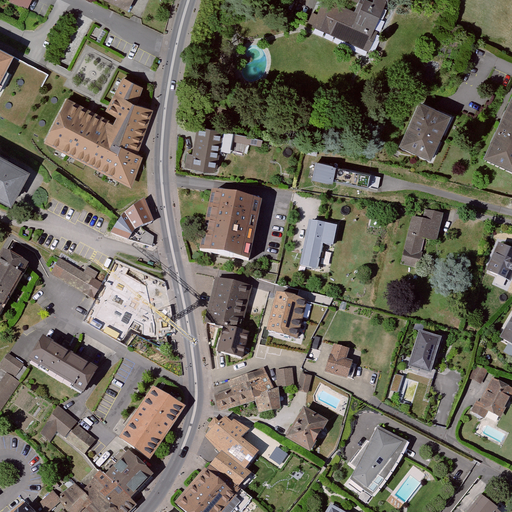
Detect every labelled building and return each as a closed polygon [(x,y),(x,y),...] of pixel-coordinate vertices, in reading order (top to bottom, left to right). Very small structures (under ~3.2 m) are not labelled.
[(146,0),(102,0),(102,2),(139,18),(146,0)] [(323,0),(312,27),(367,52),(388,0),(323,0)] [(0,85),(16,53),(0,45),(0,85)] [(145,88),(124,78),(107,112),(116,117),(113,123),(67,100),(45,146),(130,187),(144,159),(136,155),(154,111),(138,103),(145,88)] [(511,97),(484,163),(511,174),(511,97)] [(451,118),(420,103),(399,153),(433,168),(451,118)] [(192,127),(184,171),(215,177),(223,133),(192,127)] [(34,171),(0,153),(0,200),(14,208),(34,171)] [(381,176),(316,163),(313,182),(378,193),(381,176)] [(261,203),(214,192),(199,251),(247,263),(261,203)] [(125,216),(112,237),(130,243),(136,233),(152,226),(145,202),(125,216)] [(443,218),(425,214),(423,223),(412,221),(402,269),(420,273),(427,242),(437,244),(443,218)] [(338,228),(304,221),(293,270),(327,278),(338,228)] [(511,291),(511,250),(495,243),(482,272),(497,279),(493,286),(511,294),(511,291)] [(0,316),(29,268),(4,253),(0,259),(0,316)] [(92,278),(60,258),(51,274),(83,293),(92,278)] [(145,282),(118,268),(109,287),(135,301),(145,282)] [(252,289),(214,279),(201,326),(239,336),(252,289)] [(307,300),(277,292),(267,331),(297,339),(307,300)] [(511,317),(498,343),(511,350),(511,317)] [(141,337),(156,337),(156,324),(141,324),(141,337)] [(444,344),(413,332),(399,366),(430,379),(444,344)] [(47,335),(29,362),(82,397),(100,370),(47,335)] [(349,349),(334,344),(325,371),(347,379),(353,360),(346,358),(349,349)] [(0,367),(15,378),(24,364),(8,353),(0,364),(0,367)] [(278,387),(294,386),(293,368),(276,369),(278,387)] [(213,398),(219,415),(256,402),(255,398),(253,393),(270,387),(265,372),(228,385),(230,392),(213,398)] [(7,373),(0,382),(0,411),(20,382),(7,373)] [(297,391),(308,393),(312,376),(301,373),(297,391)] [(511,401),(511,389),(492,381),(475,417),(499,428),(511,401)] [(153,386),(119,435),(150,459),(185,405),(153,386)] [(277,393),(255,398),(256,402),(259,416),(281,412),(277,393)] [(78,421),(58,406),(39,432),(50,441),(57,431),(66,438),(78,421)] [(328,421),(303,409),(288,440),(313,452),(328,421)] [(225,415),(205,440),(245,473),(258,453),(244,440),(249,434),(225,415)] [(66,439),(84,454),(95,441),(77,425),(66,439)] [(403,447),(377,432),(348,484),(374,499),(403,447)] [(129,450),(105,474),(129,498),(153,474),(129,450)] [(218,451),(173,505),(181,511),(224,511),(250,478),(245,473),(218,451)] [(105,474),(103,471),(83,491),(103,511),(131,511),(137,506),(129,498),(105,474)] [(103,511),(83,491),(74,482),(59,497),(52,491),(39,504),(46,511),(49,511),(59,503),(68,511),(103,511)] [(501,511),(480,495),(465,511),(501,511)] [(26,502),(15,511),(36,511),(32,508),(26,502)]
